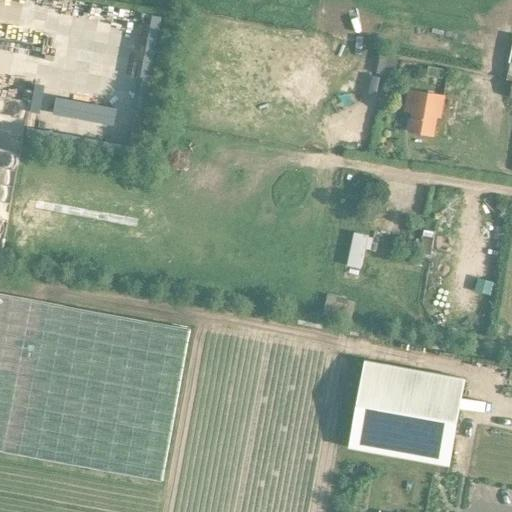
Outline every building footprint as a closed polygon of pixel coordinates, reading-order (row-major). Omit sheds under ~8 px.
[(381,55),(377,73),(393,77),(397,58),(381,55)] [(442,69),(427,66),(425,76),(441,78),(442,69)] [(492,86),(457,80),(448,131),(483,138),(492,86)] [(39,111),(44,86),(35,84),(31,110),(39,111)] [(408,131),(432,135),(436,109),(440,110),(443,97),(408,91),(405,111),(411,112),(408,131)] [(56,95),(49,128),(109,140),(116,108),(56,95)] [(389,144),(382,152),(389,158),(395,151),(389,144)] [(0,451),(161,481),(189,329),(0,294),(0,451)] [(327,295),(322,314),(341,319),(345,299),(327,295)] [(506,334),(497,334),(496,346),(505,347),(506,334)] [(448,465),(464,378),(364,360),(348,446),(448,465)]
